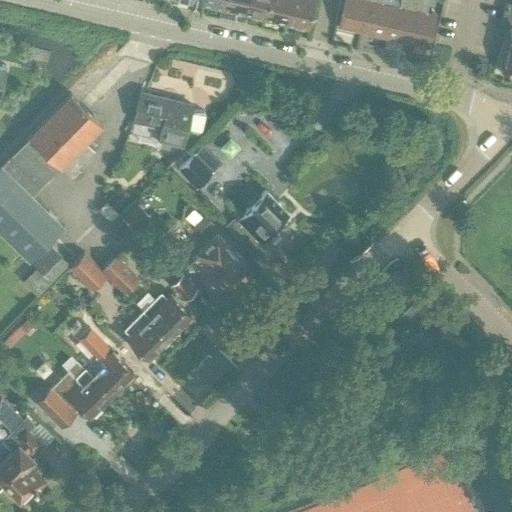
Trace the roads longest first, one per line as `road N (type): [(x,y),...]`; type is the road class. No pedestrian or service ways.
road 1 (tertiary): [(505,130),(471,101),(35,0)]
road 2 (residential): [(119,511),(403,231)]
road 3 (tertiary): [(511,341),(403,231)]
road 4 (tertiary): [(403,231),(505,130)]
